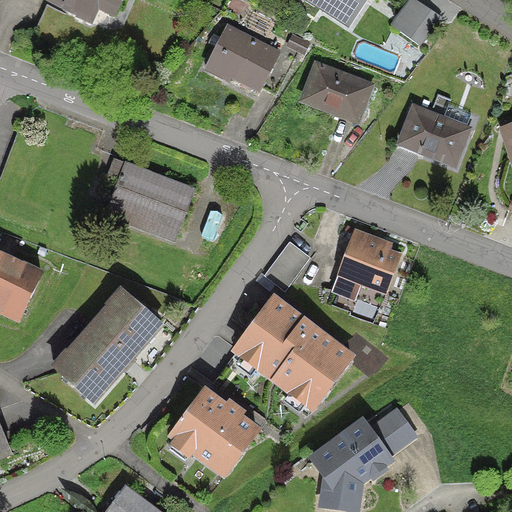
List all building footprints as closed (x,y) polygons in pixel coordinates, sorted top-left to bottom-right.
[(122,0),(48,0),(48,3),(93,21),(97,10),(115,17),(122,0)] [(307,0),(346,26),(363,0),(307,0)] [(432,19),(412,5),(399,24),(419,38),(432,19)] [(276,52),(225,28),(207,68),(258,92),(276,52)] [(370,85),(316,67),(304,103),(358,121),(370,85)] [(471,125),(411,104),(396,146),(456,167),(471,125)] [(511,123),(499,127),(511,163),(511,123)] [(194,189),(126,164),(108,214),(175,240),(194,189)] [(390,245),(356,233),(337,287),(357,294),(361,281),(386,290),(399,255),(388,251),(390,245)] [(290,246),(266,278),(280,289),(305,258),(290,246)] [(44,277),(0,258),(0,315),(23,326),(44,277)] [(164,331),(120,292),(47,374),(91,413),(164,331)] [(352,354),(274,297),(236,349),(313,406),(352,354)] [(257,428),(205,390),(172,434),(223,473),(257,428)] [(391,459),(363,418),(312,456),(326,473),(321,504),(356,509),(361,480),(391,459)] [(0,426),(0,466),(15,460),(0,426)] [(158,511),(129,490),(112,511),(158,511)]
